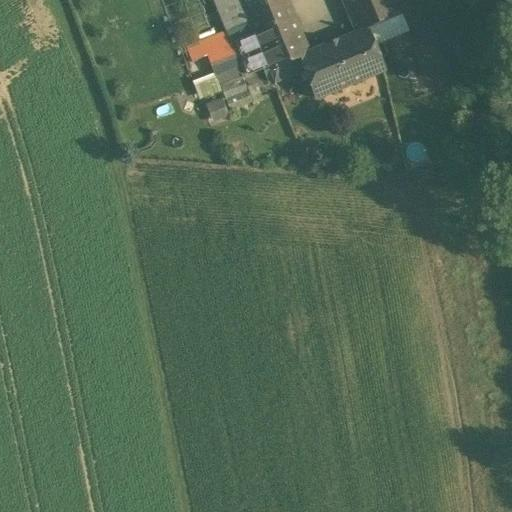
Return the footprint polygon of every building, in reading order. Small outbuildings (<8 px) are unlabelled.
[(267,63),(240,0),(213,0),(227,33),(232,45),(245,73),(267,63)] [(288,0),(240,0),(267,63),(270,71),(299,59),(299,58),(310,53),(288,0)] [(342,0),(356,34),(367,30),(401,16),(401,15),(394,0),(342,0)] [(394,0),(401,15),(419,8),(415,0),(394,0)] [(401,15),(401,16),(432,90),(449,82),(419,8),(401,15)] [(305,71),(316,99),(384,71),(367,30),(356,34),(310,53),(299,58),(299,59),(305,71)] [(232,45),(227,33),(187,49),(192,62),(207,56),(232,45)] [(232,45),(207,56),(218,84),(245,74),(245,73),(232,45)] [(305,71),(299,59),(270,71),(274,83),(305,71)] [(244,80),(221,88),(230,111),(253,103),(244,80)]
